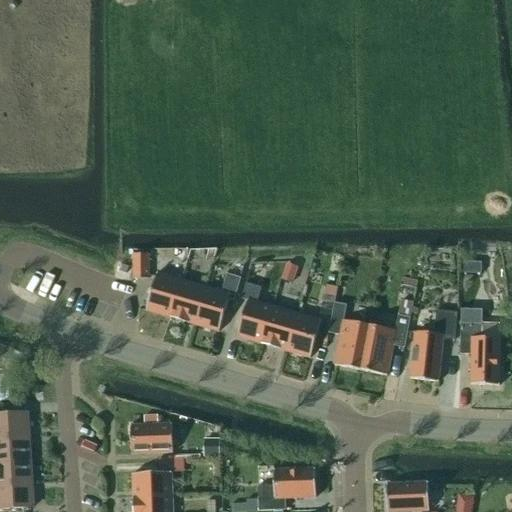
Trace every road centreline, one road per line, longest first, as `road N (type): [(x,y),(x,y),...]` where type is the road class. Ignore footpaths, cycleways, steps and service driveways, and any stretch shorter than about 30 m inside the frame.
road 1 (tertiary): [(359,428),(329,410),(68,332)]
road 2 (residential): [(73,511),(60,364),(68,332)]
road 3 (tertiary): [(511,432),(359,428)]
